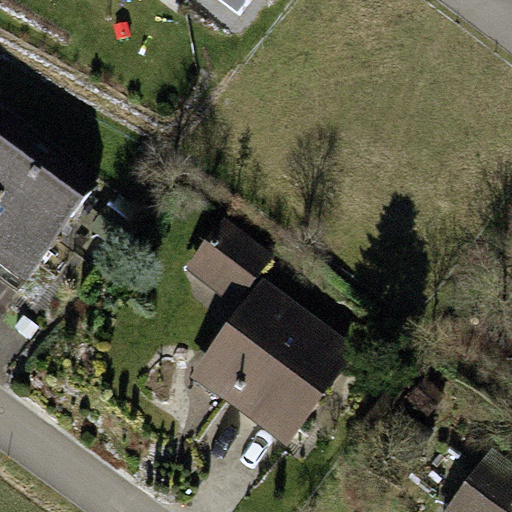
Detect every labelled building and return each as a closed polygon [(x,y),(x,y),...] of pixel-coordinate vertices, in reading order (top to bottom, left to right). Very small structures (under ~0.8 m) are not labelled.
[(257,0),(220,0),(244,18),(257,0)] [(0,275),(22,292),(97,190),(0,119),(0,275)] [(271,261),(229,230),(198,272),(239,303),(271,261)] [(350,362),(265,299),(208,375),(293,438),(350,362)] [(440,437),(408,414),(386,446),(407,462),(424,459),(440,437)] [(511,511),(511,471),(495,459),(455,511),(511,511)]
